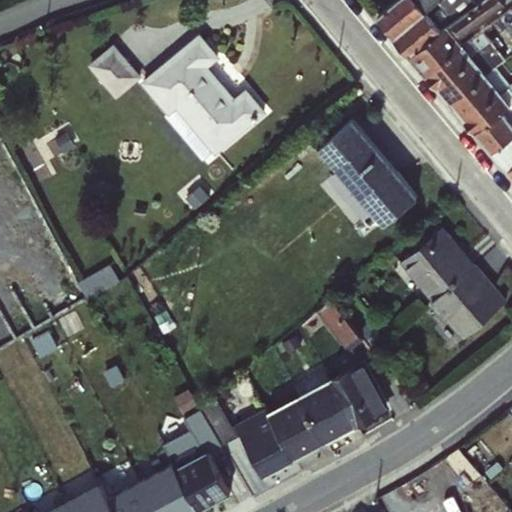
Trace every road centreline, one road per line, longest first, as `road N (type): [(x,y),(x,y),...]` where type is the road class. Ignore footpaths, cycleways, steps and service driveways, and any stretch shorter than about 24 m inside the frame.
road 1 (residential): [(511,224),(325,0)]
road 2 (residential): [(511,369),(442,431),(290,511)]
